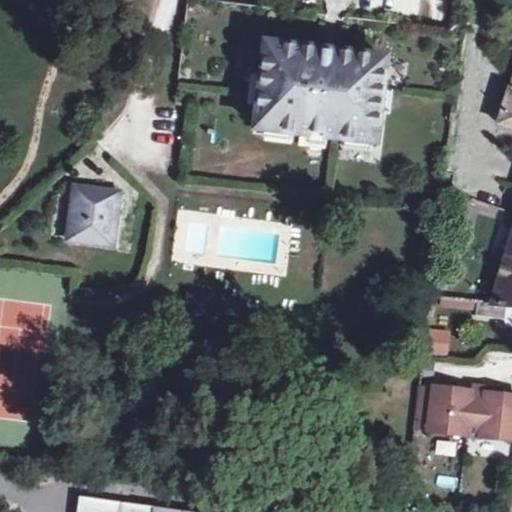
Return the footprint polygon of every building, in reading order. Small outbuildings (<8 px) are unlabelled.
[(196,106),(210,3),(188,1),(176,103),(196,106)] [(196,106),(260,113),(269,45),(273,11),(229,6),(210,3),(196,106)] [(393,26),(383,108),(437,114),(446,32),(430,30),(393,26)] [(388,59),(269,45),(260,113),(259,128),(379,142),(388,59)] [(501,123),(511,125),(511,89),(511,90),(501,123)] [(68,241),(113,246),(120,193),(75,187),(68,241)] [(511,250),(496,306),(511,307),(511,250)] [(213,297),(188,294),(184,319),(209,323),(213,297)] [(467,436),(472,392),(435,388),(435,390),(420,388),(415,427),(430,429),(430,432),(467,436)] [(511,441),(511,396),(472,392),(467,436),(511,441)] [(483,441),(482,455),(506,457),(508,443),(483,441)] [(185,511),(82,497),(80,511),(185,511)]
